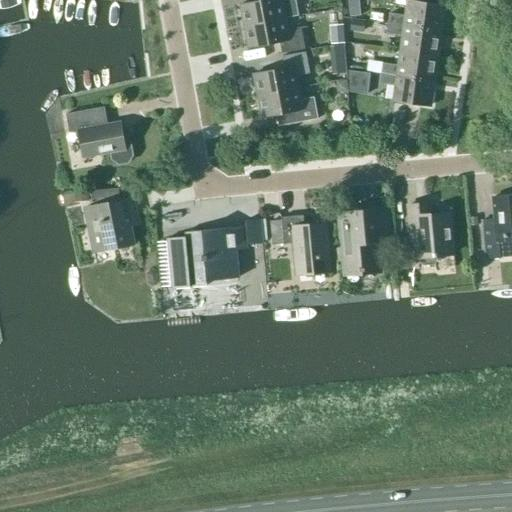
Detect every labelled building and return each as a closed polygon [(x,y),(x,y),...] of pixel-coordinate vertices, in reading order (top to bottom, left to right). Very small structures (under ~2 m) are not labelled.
[(284,18),(298,16),(296,4),(295,0),(262,0),(240,4),(245,26),(284,18)] [(406,16),(389,14),(388,23),(440,30),(444,5),(408,0),(406,16)] [(301,27),(286,30),(284,18),(245,26),(249,48),(279,42),(281,54),(305,49),(301,27)] [(352,18),(350,31),(363,32),(364,20),(352,18)] [(436,56),(440,30),(388,23),(387,33),(403,35),(401,51),(436,56)] [(343,45),(332,46),(333,55),(343,54),(343,45)] [(433,81),(436,56),(401,51),(398,66),(382,63),(381,73),(433,81)] [(254,74),(258,95),(297,88),(295,76),(309,74),(305,52),(282,56),(284,68),(254,74)] [(368,61),(367,70),(380,72),(381,63),(368,61)] [(358,72),(347,71),(349,92),(367,95),(370,73),(358,72)] [(429,106),(433,81),(381,73),(379,83),(396,85),(393,101),(429,106)] [(346,80),(336,81),(336,87),(341,92),(347,91),(346,80)] [(314,97),(300,99),(297,88),(258,95),(262,117),(292,111),(294,123),(318,119),(314,97)] [(130,149),(127,146),(124,147),(120,122),(99,126),(96,110),(98,110),(98,108),(66,114),(69,132),(78,131),(82,157),(111,152),(112,158),(119,163),(127,162),(131,154),(130,149)] [(133,243),(127,216),(135,214),(132,199),(120,201),(118,188),(90,191),(93,207),(85,208),(94,251),(133,243)] [(74,191),(75,201),(88,200),(87,190),(74,191)] [(499,257),(498,241),(511,240),(511,195),(492,197),(494,219),(481,220),(485,258),(499,257)] [(415,229),(417,258),(451,254),(447,213),(429,214),(428,204),(408,206),(410,230),(415,229)] [(377,268),(375,243),(387,242),(384,208),(340,211),(342,231),(345,271),(377,268)] [(270,221),(272,245),(293,243),(296,275),(330,272),(326,223),(304,225),(303,215),(281,217),(281,220),(270,221)] [(245,220),(245,226),(185,232),(186,238),(167,240),(172,289),(206,286),(205,281),(238,278),(236,251),(248,250),(247,245),(262,243),(260,219),(245,220)]
